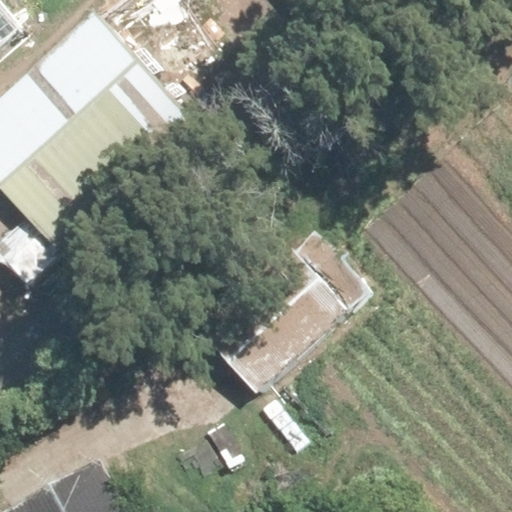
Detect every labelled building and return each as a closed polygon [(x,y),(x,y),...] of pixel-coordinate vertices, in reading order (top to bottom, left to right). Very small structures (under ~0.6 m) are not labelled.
[(0,0),(0,9),(10,0),(0,0)] [(0,259),(34,295),(68,263),(217,124),(112,12),(0,110),(0,259)] [(265,402),(376,287),(317,229),(205,344),(265,402)] [(263,459),(231,423),(163,484),(187,511),(257,511),(294,478),(271,452),(263,459)] [(130,511),(111,474),(38,511),(130,511)]
